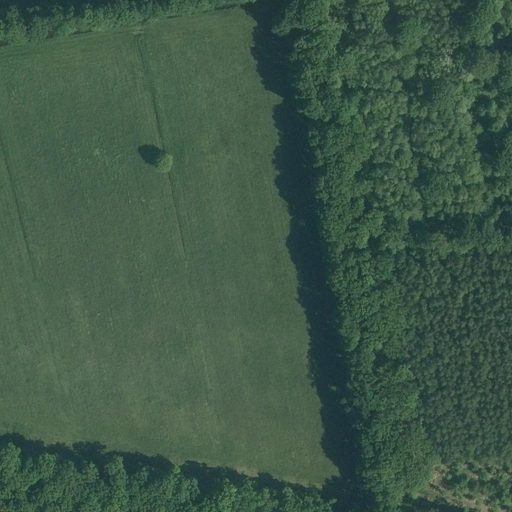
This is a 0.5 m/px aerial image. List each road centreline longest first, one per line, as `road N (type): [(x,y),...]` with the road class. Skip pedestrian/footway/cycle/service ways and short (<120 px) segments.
road 1 (track): [(401,511),(307,0)]
road 2 (track): [(421,464),(332,0)]
road 3 (track): [(511,240),(378,239)]
